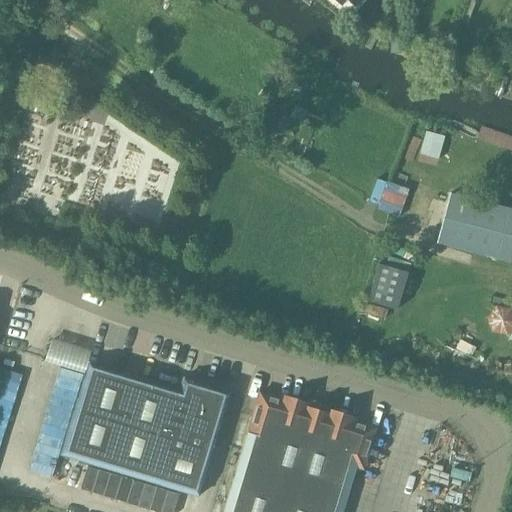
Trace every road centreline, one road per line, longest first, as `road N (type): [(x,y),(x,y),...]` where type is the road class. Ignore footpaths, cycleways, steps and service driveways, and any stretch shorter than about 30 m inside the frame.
road 1 (residential): [(0,263),(138,315),(481,418),(496,454),(480,511)]
road 2 (track): [(466,261),(356,218),(21,0)]
